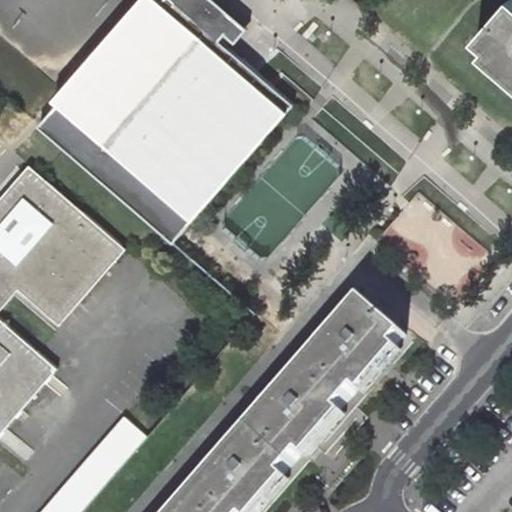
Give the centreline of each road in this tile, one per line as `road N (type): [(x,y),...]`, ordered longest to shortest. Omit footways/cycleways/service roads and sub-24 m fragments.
road 1 (unknown): [(425,133),(282,322),(116,511)]
road 2 (unclassified): [(511,209),(274,0)]
road 3 (residential): [(511,333),(402,459),(390,478),(388,508)]
road 4 (unknown): [(0,509),(110,374)]
